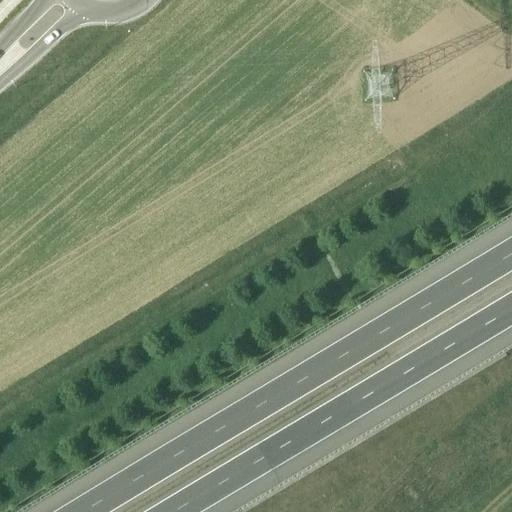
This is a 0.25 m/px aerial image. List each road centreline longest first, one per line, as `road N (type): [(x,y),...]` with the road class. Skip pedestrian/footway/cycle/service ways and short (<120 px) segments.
road 1 (motorway): [(511,254),(90,511)]
road 2 (motorway): [(180,511),(511,309)]
